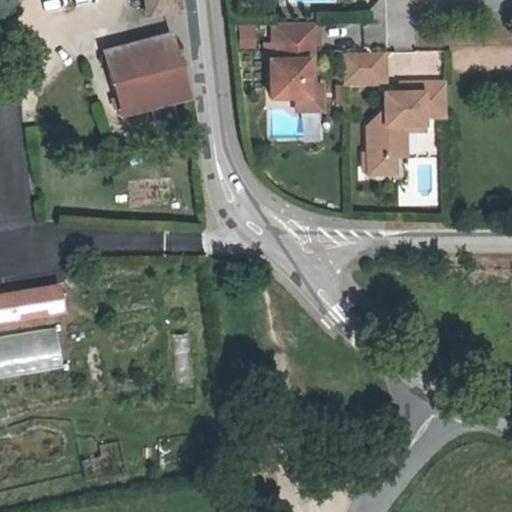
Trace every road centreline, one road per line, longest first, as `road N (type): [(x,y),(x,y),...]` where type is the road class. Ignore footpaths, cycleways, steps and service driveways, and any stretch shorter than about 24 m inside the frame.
road 1 (track): [(278,245),(276,402),(296,511)]
road 2 (residential): [(199,0),(213,146),(247,214),(278,245)]
road 3 (residential): [(278,245),(511,244)]
road 4 (residential): [(278,245),(352,336),(444,397)]
road 5 (residential): [(372,511),(444,397)]
